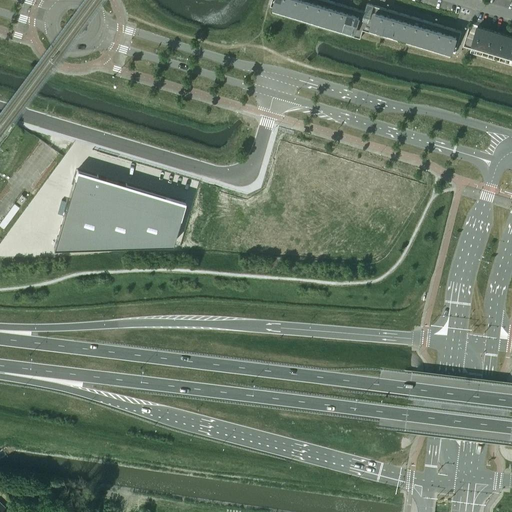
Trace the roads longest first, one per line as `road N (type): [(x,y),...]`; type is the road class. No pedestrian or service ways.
road 1 (primary): [(0,365),(511,428)]
road 2 (primary): [(511,400),(0,339)]
road 3 (track): [(459,180),(433,195),(397,264),(369,282),(179,269),(73,274),(0,290)]
road 4 (primary): [(451,341),(165,322),(0,327)]
road 5 (primary): [(0,376),(429,479)]
road 6 (unclassified): [(0,109),(226,178),(256,163),(272,95)]
road 7 (tertiary): [(511,134),(277,75)]
road 8 (tertiary): [(272,95),(497,161)]
road 9 (tertiary): [(497,161),(451,341)]
road 10 (tertiary): [(95,41),(272,95)]
road 11 (tertiary): [(277,75),(101,22)]
road 12 (tertiary): [(451,341),(429,479)]
